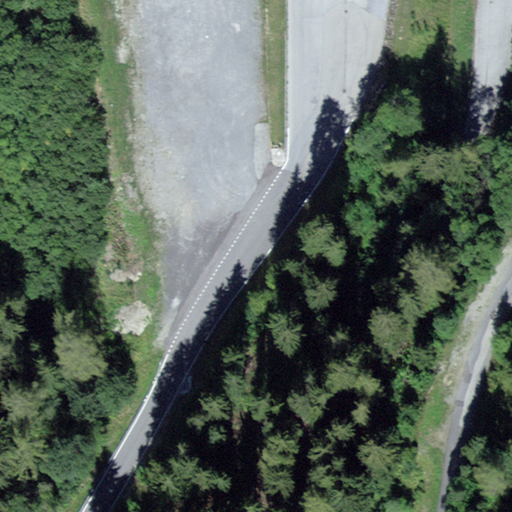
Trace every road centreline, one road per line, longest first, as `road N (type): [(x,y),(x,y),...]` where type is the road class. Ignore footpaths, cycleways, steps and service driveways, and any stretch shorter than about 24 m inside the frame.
road 1 (unclassified): [(94,511),(229,281),(325,139),(364,0)]
road 2 (track): [(229,281),(212,0)]
road 3 (unclassified): [(457,511),(511,254)]
